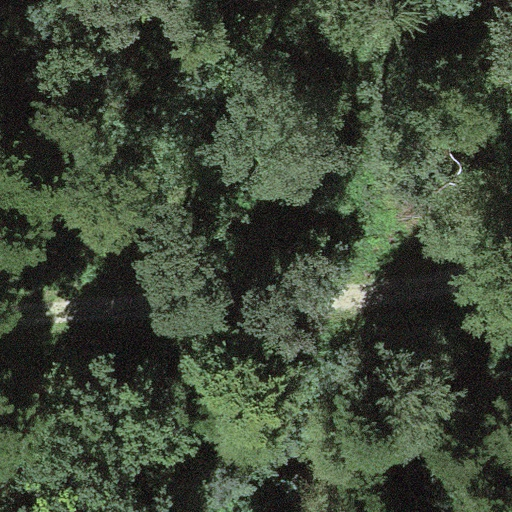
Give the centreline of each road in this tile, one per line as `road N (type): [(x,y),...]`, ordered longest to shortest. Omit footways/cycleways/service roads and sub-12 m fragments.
road 1 (track): [(0,317),(417,295),(511,267)]
road 2 (track): [(185,511),(235,472),(320,447),(401,410),(511,284)]
